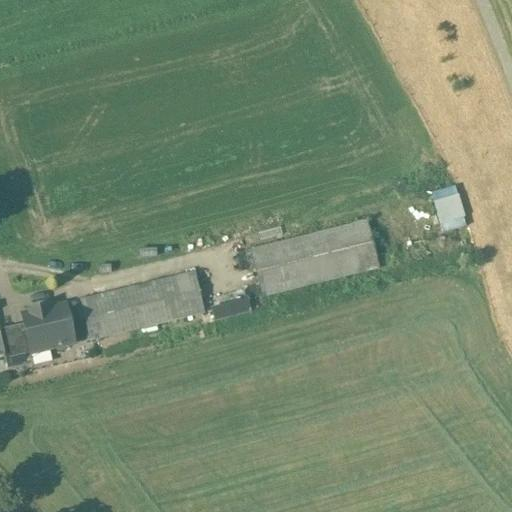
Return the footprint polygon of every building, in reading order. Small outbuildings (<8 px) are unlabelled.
[(455,187),(431,193),(441,234),(465,228),(455,187)] [(365,225),(251,254),(263,299),(377,270),(365,225)] [(194,275),(80,303),(89,343),(204,315),(194,275)] [(210,308),(213,320),(251,312),(248,300),(210,308)] [(64,310),(47,314),(46,310),(29,313),(30,317),(22,319),(23,327),(29,354),(72,344),(64,310)] [(23,327),(0,331),(0,340),(4,359),(6,372),(32,367),(29,354),(23,327)]
